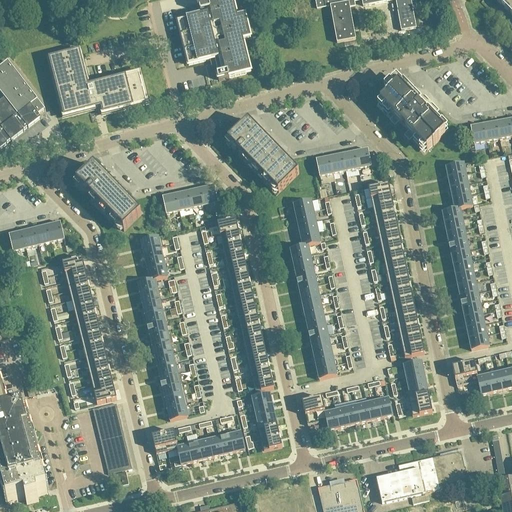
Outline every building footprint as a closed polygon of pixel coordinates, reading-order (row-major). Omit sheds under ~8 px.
[(199,17),(178,22),(188,66),(209,61),(214,60),(216,66),(220,81),(251,73),(243,41),(251,39),(245,17),(238,19),(232,0),(221,0),(209,3),(209,1),(198,3),(200,11),(202,10),(203,13),(203,16),(199,17)] [(355,2),(362,1),(363,6),(396,1),(397,7),(397,11),(397,12),(398,12),(401,32),(403,32),(406,31),(416,29),(413,9),(412,4),(411,0),(321,0),(315,1),(317,9),(325,8),(330,7),(337,44),(355,40),(350,8),(355,7),(354,2),(355,2)] [(511,0),(495,0),(501,5),(503,7),(505,9),(511,16),(511,0)] [(50,59),(64,117),(93,109),(93,107),(96,106),(101,105),(103,114),(147,103),(139,74),(96,85),(96,88),(92,89),(88,90),(81,60),(79,52),(50,59)] [(127,70),(123,60),(112,65),(117,75),(127,70)] [(0,151),(7,145),(7,144),(11,142),(24,132),(23,132),(27,128),(28,129),(41,119),(38,116),(44,111),(45,112),(45,111),(8,63),(9,63),(8,63),(0,69),(0,68),(0,151)] [(398,86),(389,95),(380,103),(380,104),(385,108),(394,117),(395,119),(391,123),(395,127),(399,123),(403,127),(405,129),(401,133),(405,137),(409,133),(413,137),(427,152),(440,138),(445,134),(430,118),(410,98),(398,86)] [(241,87),(233,89),(236,100),(244,98),(241,87)] [(511,139),(509,121),(504,122),(499,123),(496,124),(499,141),(511,139)] [(228,142),(278,194),(299,174),(289,164),(275,150),(264,138),(260,134),(253,127),(252,125),(250,124),(248,122),(228,142)] [(499,141),(496,124),(492,125),(486,125),(483,126),(486,143),(499,141)] [(486,143),(483,126),(479,127),(474,128),(471,128),(470,128),(473,146),(474,146),(474,145),(486,143)] [(371,169),(367,150),(367,151),(362,152),(357,153),(354,154),(358,171),(370,168),(370,169),(371,169)] [(358,171),(354,154),(350,155),(344,156),(342,156),(345,173),(358,171)] [(345,173),(342,156),(337,157),(332,158),(329,159),(332,176),(345,173)] [(332,176),(329,159),(324,160),(319,161),(316,161),(319,175),(319,179),(320,179),(320,178),(332,176)] [(448,180),(466,176),(464,165),(446,169),(447,175),(448,180)] [(113,221),(124,232),(141,215),(136,210),(134,213),(107,185),(110,183),(107,180),(104,177),(102,180),(99,177),(101,174),(94,167),(76,183),(77,184),(82,189),(87,194),(92,200),(98,205),(102,210),(103,210),(108,216),(113,221)] [(466,176),(448,180),(449,186),(450,190),(468,186),(466,176)] [(371,199),(390,195),(388,185),(369,190),(371,199)] [(468,186),(450,190),(452,201),(470,197),(468,186)] [(217,205),(213,187),(213,188),(209,189),(204,190),(200,191),(204,208),(205,208),(207,214),(219,212),(217,205)] [(204,208),(200,191),(196,192),(191,193),(188,193),(192,211),(192,210),(204,208)] [(192,211),(188,193),(183,194),(178,196),(175,196),(179,213),(185,212),(192,211)] [(392,204),(390,195),(371,199),(371,200),(373,209),(392,204)] [(179,213),(175,196),(171,197),(166,198),(163,199),(163,198),(162,199),(166,217),(167,217),(167,216),(179,213)] [(470,197),(452,201),(453,203),(455,211),(473,207),(470,197)] [(314,213),(311,202),(293,206),(296,217),(314,213)] [(394,214),(392,204),(373,209),(375,218),(394,214)] [(444,224),(462,221),(460,211),(473,208),(473,207),(455,211),(442,214),(443,220),(444,224)] [(298,228),(316,224),(314,213),(296,217),(298,228)] [(396,223),(394,214),(375,218),(377,227),(396,223)] [(222,224),(220,218),(207,221),(209,227),(218,225),(222,224)] [(236,221),(222,224),(218,225),(220,236),(238,232),(236,221)] [(462,221),(444,224),(445,229),(447,235),(465,231),(462,221)] [(398,233),(396,223),(377,227),(379,237),(398,233)] [(64,242),(60,224),(59,224),(55,225),(51,226),(47,227),(51,244),(64,241),(64,242)] [(300,238),(318,234),(316,224),(298,228),(300,238)] [(51,244),(47,227),(43,228),(38,230),(35,230),(39,247),(51,244)] [(39,247),(35,230),(30,231),(25,233),(22,233),(26,250),(39,247)] [(465,231),(447,235),(449,246),(467,242),(465,231)] [(240,242),(238,232),(220,236),(222,246),(240,242)] [(26,250),(22,233),(17,235),(13,236),(9,236),(13,254),(14,254),(14,253),(26,250)] [(400,242),(398,233),(379,237),(381,246),(400,242)] [(300,238),(302,248),(308,247),(308,248),(320,245),(321,245),(321,244),(318,234),(300,238)] [(140,242),(143,253),(161,248),(161,249),(163,248),(161,238),(140,242)] [(243,253),(240,242),(222,246),(225,256),(225,257),(243,253)] [(402,252),(400,242),(381,246),(383,256),(402,252)] [(467,242),(449,246),(450,251),(451,256),(469,252),(467,242)] [(308,247),(302,248),(290,251),(292,261),(310,257),(308,248),(308,247)] [(163,258),(161,249),(161,248),(143,253),(145,263),(163,258)] [(404,261),(402,252),(383,256),(385,265),(404,261)] [(469,252),(451,256),(452,261),(453,265),(453,267),(471,263),(469,252)] [(245,263),(243,253),(225,257),(225,256),(222,257),(225,268),(245,263)] [(294,271),(313,267),(310,257),(292,261),(294,271)] [(165,268),(163,258),(145,263),(147,273),(165,268)] [(84,269),(82,260),(62,265),(64,274),(84,269)] [(406,270),(404,261),(385,265),(387,275),(406,270)] [(248,274),(245,263),(225,268),(227,278),(248,274)] [(471,263),(453,267),(454,271),(455,277),(474,274),(471,263)] [(297,281),(315,277),(313,267),(294,271),(297,281)] [(168,279),(165,268),(147,273),(148,277),(150,282),(150,283),(155,281),(155,282),(168,279)] [(66,284),(87,279),(84,269),(64,274),(66,284)] [(408,280),(406,270),(387,275),(387,278),(389,284),(408,280)] [(250,284),(248,274),(227,278),(230,289),(250,284)] [(474,274),(455,277),(456,278),(457,285),(458,288),(476,284),(474,274)] [(299,291),(317,287),(315,277),(297,281),(299,291)] [(89,288),(87,279),(66,284),(69,293),(89,288)] [(410,289),(408,280),(389,284),(391,294),(410,289)] [(158,292),(155,282),(155,281),(150,283),(150,282),(137,285),(140,296),(158,292)] [(252,295),(250,284),(230,289),(232,299),(252,295)] [(476,284),(458,288),(459,294),(460,298),(478,295),(476,284)] [(301,301),(319,297),(317,287),(299,291),(301,301)] [(91,297),(89,288),(69,293),(71,302),(91,297)] [(412,299),(410,289),(391,294),(393,303),(412,299)] [(160,302),(158,292),(140,296),(142,306),(160,302)] [(255,305),(252,295),(232,299),(234,310),(255,305)] [(478,295),(460,298),(462,309),(480,305),(478,295)] [(94,307),(91,297),(71,302),(73,312),(94,307)] [(303,311),(322,307),(319,297),(301,301),(303,311)] [(414,308),(412,299),(393,303),(395,312),(414,308)] [(163,312),(160,302),(142,306),(145,317),(163,313),(163,312)] [(257,316),(255,305),(234,310),(237,321),(239,320),(257,316)] [(480,305),(462,309),(463,314),(464,320),(482,316),(480,305)] [(96,316),(94,307),(73,312),(76,321),(96,316)] [(306,321),(324,317),(322,307),(303,311),(306,321)] [(416,318),(414,308),(395,312),(397,322),(416,318)] [(165,312),(163,312),(163,313),(145,317),(147,327),(165,323),(165,324),(168,323),(165,312)] [(98,325),(96,316),(76,321),(78,330),(98,325)] [(259,326),(257,316),(239,320),(241,331),(259,326)] [(482,316),(464,320),(467,330),(485,326),(482,316)] [(308,331),(326,327),(324,317),(306,321),(308,331)] [(418,327),(416,318),(397,322),(399,331),(418,327)] [(168,333),(165,324),(165,323),(147,327),(150,338),(168,334),(168,333)] [(100,335),(98,325),(78,330),(80,340),(100,335)] [(262,337),(259,326),(241,331),(244,341),(262,337)] [(469,341),(487,337),(485,326),(467,330),(467,332),(467,335),(468,339),(469,341)] [(310,341),(328,337),(326,327),(308,331),(310,341)] [(420,337),(418,327),(399,331),(401,341),(420,337)] [(170,333),(168,333),(168,334),(150,338),(152,348),(170,344),(170,345),(173,344),(170,333)] [(103,344),(100,335),(80,340),(83,349),(103,344)] [(264,348),(262,337),(244,341),(241,341),(244,352),(264,348)] [(312,351),(330,347),(328,337),(310,341),(312,351)] [(422,346),(420,337),(401,341),(403,350),(422,346)] [(487,337),(469,341),(470,345),(471,352),(489,348),(489,347),(487,337)] [(85,358),(105,353),(103,344),(83,349),(85,358)] [(173,355),(170,345),(170,344),(152,348),(155,359),(173,355)] [(403,350),(405,360),(424,355),(422,346),(403,350)] [(315,361),(333,357),(330,347),(312,351),(315,361)] [(267,358),(264,348),(244,352),(246,363),(267,358)] [(107,363),(105,353),(85,358),(87,368),(107,363)] [(175,365),(173,355),(155,359),(157,369),(175,365)] [(317,371),(335,367),(333,357),(315,361),(317,371)] [(269,369),(267,358),(246,363),(249,373),(269,369)] [(90,377),(110,372),(107,363),(87,368),(90,377)] [(405,377),(424,373),(421,363),(403,367),(405,377)] [(478,379),(474,363),(463,366),(468,386),(478,384),(478,383),(477,379),(478,379)] [(178,375),(175,365),(157,369),(160,380),(178,376),(178,375)] [(457,388),(468,386),(463,366),(452,368),(457,388)] [(317,371),(319,381),(337,377),(335,367),(317,371)] [(271,379),(269,369),(249,373),(251,384),(253,384),(253,383),(271,379)] [(511,385),(509,371),(498,374),(502,392),(511,389),(511,385)] [(112,381),(110,372),(90,377),(92,386),(112,381)] [(408,387),(426,383),(424,373),(405,377),(408,387)] [(498,374),(488,376),(492,394),(502,392),(498,374)] [(180,375),(178,375),(178,376),(160,380),(162,391),(183,386),(180,375)] [(478,384),(481,397),(492,394),(488,376),(478,379),(477,379),(478,383),(478,384)] [(274,390),(271,379),(253,383),(253,384),(256,394),(274,390)] [(28,427),(26,420),(28,420),(28,419),(25,420),(23,412),(10,416),(10,415),(6,403),(0,380),(0,491),(4,506),(7,505),(8,505),(26,500),(27,505),(39,502),(38,497),(49,494),(48,493),(46,494),(41,476),(36,457),(34,450),(32,443),(32,442),(33,442),(29,427),(28,427)] [(114,391),(112,381),(92,386),(94,396),(114,391)] [(410,397),(428,394),(426,383),(408,387),(408,388),(410,397)] [(185,396),(183,386),(162,391),(165,401),(185,396)] [(117,401),(114,391),(94,396),(97,406),(117,401)] [(408,399),(410,408),(430,404),(428,394),(410,397),(410,398),(408,399)] [(272,406),(270,395),(249,399),(252,410),(272,406)] [(188,407),(185,396),(165,401),(167,412),(185,407),(185,408),(188,407)] [(325,414),(322,399),(302,403),(307,427),(327,423),(325,414)] [(382,420),(393,418),(388,400),(378,402),(382,420)] [(367,404),(371,423),(382,420),(378,402),(367,404)] [(357,407),(361,425),(371,423),(367,404),(357,407)] [(412,416),(412,418),(432,414),(430,404),(410,408),(412,416)] [(118,411),(116,405),(104,408),(106,414),(118,411)] [(275,416),(272,406),(252,410),(254,421),(275,416)] [(188,418),(185,408),(185,407),(167,412),(170,422),(188,418)] [(346,409),(350,427),(361,425),(357,407),(346,409)] [(106,414),(104,408),(102,409),(92,411),(94,417),(106,414)] [(335,412),(340,430),(350,427),(346,409),(335,412)] [(119,417),(118,411),(106,414),(107,420),(119,417)] [(329,432),(340,430),(335,412),(325,414),(327,423),(328,430),(329,432)] [(107,420),(106,414),(94,417),(95,423),(107,420)] [(277,427),(275,416),(254,421),(257,432),(259,431),(277,427)] [(121,423),(119,417),(107,420),(109,426),(121,423)] [(109,426),(107,420),(95,423),(97,429),(109,426)] [(122,429),(121,423),(109,426),(110,432),(122,429)] [(98,435),(110,432),(109,426),(97,429),(98,435)] [(279,437),(277,427),(259,431),(261,441),(261,442),(279,437)] [(123,435),(122,429),(110,432),(111,438),(123,435)] [(245,452),(240,431),(229,434),(229,436),(230,436),(234,454),(245,452)] [(111,438),(110,432),(98,435),(100,441),(111,438)] [(163,435),(167,453),(177,451),(178,451),(177,446),(174,433),(163,435)] [(125,441),(123,435),(111,438),(113,444),(125,441)] [(152,438),(156,456),(167,453),(163,435),(152,438)] [(230,436),(229,436),(219,439),(224,457),(234,454),(230,436)] [(282,449),(279,437),(261,442),(261,441),(259,441),(262,453),(282,449)] [(113,444),(111,438),(100,441),(101,447),(113,444)] [(224,457),(219,439),(209,441),(213,459),(224,457)] [(126,447),(125,441),(113,444),(114,450),(126,447)] [(198,444),(199,443),(198,441),(187,444),(192,464),(203,462),(198,444)] [(213,459),(209,441),(199,443),(198,444),(203,462),(213,459)] [(114,450),(113,444),(101,447),(102,453),(114,450)] [(192,464),(187,444),(177,446),(178,451),(177,451),(180,462),(181,466),(181,467),(192,464)] [(128,453),(126,447),(114,450),(116,456),(128,453)] [(116,456),(114,450),(102,453),(104,459),(116,456)] [(129,459),(128,453),(116,456),(117,462),(129,459)] [(468,479),(465,468),(464,468),(462,459),(462,457),(460,455),(459,454),(457,454),(455,454),(448,456),(447,454),(442,455),(442,457),(398,467),(400,475),(399,475),(380,479),(378,480),(376,480),(382,505),(384,504),(386,504),(421,496),(422,495),(423,496),(440,492),(440,491),(440,490),(468,484),(467,479),(468,479)] [(117,462),(116,456),(104,459),(105,465),(117,462)] [(131,465),(129,459),(117,462),(119,468),(131,465)] [(119,468),(117,462),(105,465),(107,470),(119,468)] [(132,471),(131,465),(119,468),(120,474),(126,472),(132,471)] [(120,474),(119,468),(107,470),(108,476),(120,474)] [(511,511),(511,477),(504,479),(504,476),(504,473),(498,473),(498,476),(499,483),(502,498),(500,498),(502,511),(511,511)] [(129,487),(127,478),(127,477),(127,476),(126,474),(118,476),(116,477),(119,489),(123,488),(125,488),(129,487)] [(363,511),(357,481),(318,490),(322,511),(363,511)] [(279,511),(296,511),(291,495),(276,500),(279,511)] [(420,498),(412,500),(413,506),(421,504),(429,502),(428,496),(420,498)]
